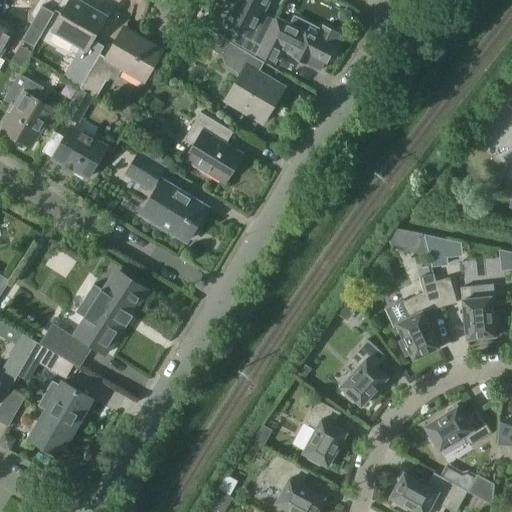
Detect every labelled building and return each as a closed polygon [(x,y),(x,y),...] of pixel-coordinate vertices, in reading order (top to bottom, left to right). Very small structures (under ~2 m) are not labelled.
[(80,86),(100,54),(104,46),(90,38),(103,16),(75,0),(69,0),(51,30),(80,47),(63,77),(80,86)] [(259,43),(271,20),(261,15),(268,0),(231,0),(231,2),(234,4),(224,25),(259,43)] [(53,13),(41,6),(21,40),(33,47),(53,13)] [(275,17),(256,54),(275,63),(281,50),(320,70),(324,62),(326,63),(327,60),(330,59),(334,52),(332,49),(334,46),(333,46),(339,35),(322,26),(320,29),(293,15),(289,24),(275,17)] [(262,123),(284,87),(246,64),(252,55),(198,23),(191,36),(209,48),(223,56),(225,65),(237,72),(238,78),(225,100),(262,123)] [(0,56),(14,34),(0,25),(0,56)] [(79,87),(94,96),(96,98),(106,80),(107,81),(109,78),(115,81),(121,70),(142,82),(160,50),(122,28),(106,57),(100,54),(80,86),(80,87),(79,87)] [(31,145),(50,112),(34,103),(43,87),(19,73),(3,99),(15,106),(2,128),(31,145)] [(78,124),(94,96),(79,87),(63,116),(78,124)] [(222,181),(238,153),(225,145),(233,132),(200,112),(184,139),(196,146),(187,161),(222,181)] [(106,147),(71,127),(53,158),(88,178),(106,147)] [(123,175),(130,179),(151,192),(166,167),(138,150),(123,175)] [(142,213),(186,240),(206,207),(162,180),(142,213)] [(53,325),(40,345),(46,348),(72,364),(73,363),(78,366),(100,350),(105,354),(106,353),(102,350),(120,322),(126,326),(127,325),(124,324),(130,315),(132,316),(133,315),(131,314),(146,290),(118,272),(105,292),(93,284),(75,312),(85,318),(75,334),(76,335),(74,339),(53,325)] [(429,310),(442,306),(436,281),(433,273),(420,277),(424,292),(402,302),(409,317),(396,323),(403,339),(398,341),(405,356),(411,354),(413,359),(439,347),(423,313),(429,310)] [(449,277),(436,281),(442,306),(456,302),(449,277)] [(493,315),(491,297),(492,297),(491,284),(461,287),(466,339),(495,336),(494,328),(497,328),(496,315),(493,315)] [(36,343),(19,333),(7,354),(8,355),(0,368),(0,369),(15,378),(28,357),(36,343)] [(350,357),(359,365),(340,386),(345,391),(343,394),(353,403),(355,401),(361,406),(387,377),(376,367),(386,357),(367,339),(350,357)] [(46,348),(40,345),(36,342),(36,343),(28,357),(37,363),(46,348)] [(64,378),(72,364),(46,348),(37,363),(64,378)] [(38,405),(75,426),(91,399),(63,382),(61,385),(52,381),(38,405)] [(9,389),(0,405),(0,421),(8,426),(24,397),(9,389)] [(307,459),(319,465),(321,463),(328,466),(346,432),(333,425),(340,413),(317,400),(306,422),(316,427),(302,452),(309,456),(307,459)] [(58,456),(75,426),(38,405),(37,405),(47,410),(30,439),(58,456)] [(428,432),(426,434),(433,445),(435,444),(439,450),(464,435),(470,445),(491,432),(477,411),(465,418),(457,405),(424,426),(428,432)] [(511,445),(496,444),(495,458),(511,459),(511,445)] [(291,511),(316,511),(324,497),(301,484),(308,472),(275,454),(261,479),(282,490),(275,503),(292,511),(291,511)] [(468,491),(476,476),(467,471),(462,473),(446,464),(440,476),(467,491),(468,491)] [(403,472),(390,497),(396,501),(395,504),(406,510),(408,507),(416,511),(427,511),(434,500),(454,511),(455,511),(467,491),(440,476),(434,473),(427,485),(403,472)] [(476,476),(468,491),(492,505),(494,484),(477,474),(476,476)] [(194,511),(213,511),(214,511),(204,502),(194,511)]
